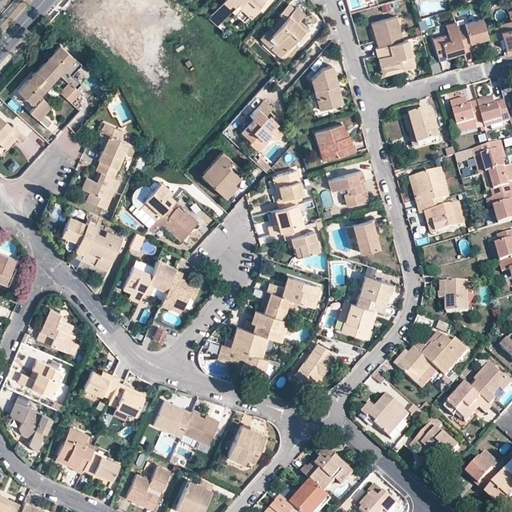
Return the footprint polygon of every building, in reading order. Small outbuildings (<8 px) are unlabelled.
[(256,8),(263,0),(222,0),(207,17),(216,25),(229,10),(238,0),(241,0),(253,11),(251,13),(253,15),(258,10),(256,8)] [(241,0),(238,0),(229,10),(233,13),(241,4),(251,13),(253,11),(241,0)] [(258,10),(267,0),(263,0),(256,8),(258,10)] [(298,40),(305,33),(296,24),(299,21),(305,15),(296,8),(285,19),(280,16),(270,28),(274,32),(267,41),(272,46),(270,48),(279,56),(292,41),(295,38),(298,40)] [(371,23),(377,46),(402,39),(396,19),(395,16),(371,23)] [(402,17),(396,19),(402,39),(406,38),(408,37),(402,17)] [(486,37),(483,28),(481,18),(456,25),(463,51),(471,49),(470,46),(469,43),(479,39),(486,37)] [(511,19),(502,22),(493,25),(495,34),(500,33),(505,49),(506,49),(508,53),(511,51),(511,19)] [(296,24),(305,33),(308,29),(299,21),(296,24)] [(444,56),(454,54),(463,51),(456,25),(455,21),(445,24),(447,34),(439,36),(440,42),(434,44),(439,61),(445,59),(444,56)] [(274,32),(270,28),(260,39),(270,48),(272,46),(267,41),(274,32)] [(402,39),(377,46),(375,47),(377,57),(382,56),(385,69),(404,64),(405,69),(414,66),(406,38),(402,39)] [(59,41),(34,66),(48,79),(48,80),(57,71),(72,55),(59,41)] [(295,43),(292,41),(279,56),(282,58),(295,43)] [(78,60),(72,55),(57,71),(68,81),(72,85),(77,79),(69,71),(78,60)] [(382,56),(377,57),(382,75),(405,69),(404,64),(385,69),(382,56)] [(322,96),(325,107),(342,102),(337,88),(334,90),(333,85),(336,84),(330,64),(321,67),(311,78),(317,98),(322,96)] [(34,66),(14,87),(27,99),(29,98),(32,102),(26,108),(44,125),(49,119),(41,111),(48,103),(40,96),(37,98),(33,94),(48,79),(34,66)] [(68,81),(59,91),(70,101),(79,91),(72,85),(68,81)] [(322,96),(317,98),(320,109),(325,107),(322,96)] [(502,119),(503,122),(510,120),(505,102),(495,105),(494,102),(493,96),(477,101),(478,104),(483,122),(484,124),(502,119)] [(475,121),(476,124),(483,122),(478,104),(468,106),(467,103),(466,97),(450,102),(457,125),(475,121)] [(275,138),(280,133),(275,128),(278,124),(272,119),(271,120),(268,117),(276,109),(268,102),(250,122),(254,126),(245,136),(248,138),(246,140),(256,148),(269,134),(275,138)] [(415,128),(420,145),(439,139),(431,108),(406,115),(409,129),(415,128)] [(27,135),(32,130),(16,115),(11,120),(27,135)] [(21,144),(27,137),(13,125),(11,126),(0,116),(0,144),(3,148),(13,137),(16,140),(21,144)] [(484,124),(485,127),(489,127),(490,132),(505,128),(503,122),(502,119),(484,124)] [(475,121),(457,125),(458,129),(476,124),(475,121)] [(99,160),(116,167),(126,141),(120,138),(123,131),(105,123),(101,134),(103,135),(107,136),(101,150),(98,159),(99,160)] [(326,158),(355,150),(353,142),(351,143),(349,135),(345,136),(343,131),(342,123),(313,131),(316,142),(321,141),(326,158)] [(415,128),(409,129),(415,146),(420,145),(415,128)] [(107,136),(103,135),(98,149),(101,150),(107,136)] [(13,137),(3,148),(5,150),(16,140),(13,137)] [(321,141),(316,142),(321,159),(326,158),(321,141)] [(498,142),(490,145),(483,147),(485,154),(481,155),(485,170),(486,173),(489,172),(505,167),(503,158),(498,142)] [(225,163),(230,158),(222,150),(200,174),(212,185),(217,180),(226,189),(233,182),(229,179),(235,172),(225,163)] [(485,170),(481,155),(475,157),(479,172),(485,170)] [(233,182),(244,171),(230,158),(225,163),(235,172),(229,179),(233,182)] [(118,167),(116,167),(99,160),(94,169),(96,170),(100,172),(95,181),(92,179),(86,176),(81,188),(88,191),(85,199),(105,207),(117,180),(113,177),(118,167)] [(494,190),(490,191),(492,198),(494,198),(511,193),(508,182),(511,182),(511,181),(511,165),(505,167),(489,172),(494,190)] [(441,199),(448,197),(441,169),(431,172),(431,174),(428,175),(427,173),(415,176),(422,197),(416,199),(418,206),(441,199)] [(347,206),(364,200),(361,190),(365,189),(363,182),(361,183),(359,179),(364,178),(361,170),(328,180),(331,191),(346,187),(348,194),(344,196),(347,206)] [(280,208),(291,205),(289,196),(300,193),(295,171),(279,175),(281,185),(279,186),(282,198),(278,199),(280,208)] [(422,197),(415,176),(410,178),(416,199),(422,197)] [(167,204),(173,198),(166,191),(169,187),(159,178),(141,196),(144,199),(139,204),(154,218),(167,204)] [(217,180),(212,185),(225,197),(236,185),(233,182),(226,189),(217,180)] [(511,219),(511,196),(511,193),(494,198),(496,205),(493,206),(497,223),(511,219)] [(441,199),(418,206),(420,213),(425,212),(430,210),(436,233),(465,225),(459,202),(444,206),(441,199)] [(154,218),(152,220),(157,225),(161,221),(179,238),(194,223),(175,206),(173,208),(167,204),(154,218)] [(296,204),(291,205),(280,208),(274,210),(278,224),(273,224),(267,226),(269,234),(281,231),(297,227),(301,226),(296,204)] [(270,211),(273,224),(278,224),(274,210),(270,211)] [(430,210),(425,212),(431,234),(436,233),(430,210)] [(85,247),(95,226),(86,221),(85,224),(68,216),(60,235),(69,239),(76,243),(85,247)] [(358,252),(376,248),(372,235),(370,228),(376,227),(374,219),(351,225),(358,252)] [(114,250),(119,236),(95,226),(85,247),(82,255),(90,259),(89,261),(94,264),(93,266),(104,271),(114,250)] [(297,227),(281,231),(284,239),(286,239),(290,238),(292,247),(297,245),(300,256),(317,252),(311,232),(299,235),(297,227)] [(495,244),(500,261),(511,258),(511,231),(497,235),(500,243),(495,244)] [(132,232),(129,248),(137,250),(140,234),(132,232)] [(119,236),(114,250),(117,251),(122,237),(119,236)] [(82,255),(85,247),(76,243),(74,247),(73,250),(82,255)] [(500,261),(495,244),(491,246),(495,263),(499,262),(500,261)] [(0,282),(4,284),(12,265),(8,264),(12,256),(0,250),(0,282)] [(511,258),(500,261),(499,262),(502,272),(510,270),(511,277),(511,258)] [(174,268),(175,267),(157,259),(150,273),(147,280),(155,284),(166,288),(169,281),(174,268)] [(138,302),(141,295),(147,280),(150,273),(132,264),(121,288),(129,292),(127,297),(138,302)] [(183,272),(174,268),(169,281),(166,288),(159,303),(169,307),(171,302),(181,306),(186,294),(194,297),(198,287),(180,279),(183,272)] [(287,289),(291,276),(285,274),(280,286),(287,289)] [(381,313),(385,302),(380,300),(383,291),(388,293),(391,285),(363,275),(353,304),(374,310),(381,313)] [(287,298),(311,305),(317,285),(291,276),(287,289),(280,286),(269,282),(266,291),(287,298)] [(149,298),(155,284),(147,280),(141,295),(149,298)] [(446,282),(446,300),(447,312),(468,311),(467,282),(446,282)] [(266,291),(264,290),(262,297),(266,298),(261,312),(280,318),(287,298),(266,291)] [(385,302),(388,293),(383,291),(380,300),(385,302)] [(345,316),(349,302),(343,301),(339,314),(345,316)] [(353,304),(349,302),(345,316),(341,330),(362,336),(366,326),(369,327),(374,310),(353,304)] [(66,350),(71,339),(73,334),(67,331),(70,324),(64,321),(57,318),(58,315),(59,312),(50,308),(37,337),(66,350)] [(284,319),(280,318),(261,312),(257,311),(253,322),(250,321),(245,319),(242,328),(264,335),(277,339),(284,319)] [(156,325),(152,337),(161,341),(166,329),(156,325)] [(242,328),(234,325),(230,338),(225,336),(222,344),(228,346),(258,356),(264,335),(242,328)] [(437,343),(444,336),(439,331),(426,346),(428,349),(433,344),(434,345),(436,342),(437,343)] [(511,335),(501,348),(511,356),(511,335)] [(433,365),(445,375),(467,350),(455,339),(452,343),(444,336),(437,343),(436,342),(434,345),(433,344),(428,349),(426,346),(419,341),(413,347),(433,365)] [(66,350),(71,353),(77,342),(71,339),(66,350)] [(228,346),(222,344),(219,343),(215,355),(224,358),(228,346)] [(293,375),(309,385),(316,375),(319,370),(323,373),(329,364),(324,361),(330,353),(316,343),(312,349),(311,348),(293,375)] [(258,377),(264,357),(258,356),(228,346),(224,358),(233,361),(235,357),(241,359),(237,371),(258,377)] [(433,365),(413,347),(408,354),(397,365),(416,383),(433,365)] [(394,363),(397,365),(408,354),(405,351),(394,363)] [(224,358),(215,355),(214,358),(230,364),(229,368),(237,371),(241,359),(235,357),(233,361),(224,358)] [(33,379),(28,376),(22,373),(18,381),(48,394),(54,379),(52,379),(57,369),(37,359),(32,369),(37,371),(33,379)] [(477,382),(471,388),(490,405),(496,399),(494,396),(500,389),(503,392),(511,384),(488,363),(474,379),(477,382)] [(103,390),(110,394),(116,379),(118,375),(109,372),(107,376),(98,373),(90,368),(81,387),(101,395),(103,390)] [(107,376),(109,372),(101,368),(98,373),(107,376)] [(37,371),(32,369),(28,376),(33,379),(37,371)] [(116,379),(110,394),(108,399),(107,400),(134,412),(142,395),(128,389),(129,385),(116,379)] [(471,388),(465,383),(447,403),(457,412),(457,413),(465,405),(471,409),(476,404),(480,408),(486,413),(492,407),(490,405),(471,388)] [(144,391),(129,385),(128,389),(142,395),(144,391)] [(108,399),(110,394),(103,390),(101,395),(108,399)] [(397,418),(402,422),(409,414),(387,395),(375,408),(370,403),(362,412),(367,417),(369,415),(377,421),(375,424),(376,425),(384,432),(397,418)] [(181,432),(191,411),(183,407),(182,410),(172,405),(173,402),(164,398),(152,422),(180,435),(181,432)] [(27,444),(36,452),(51,418),(15,403),(10,413),(11,416),(21,421),(19,427),(21,434),(30,438),(27,444)] [(453,416),(457,412),(447,403),(444,407),(453,416)] [(467,421),(480,408),(476,404),(471,409),(465,405),(457,413),(467,421)] [(424,413),(417,407),(412,412),(420,418),(424,413)] [(199,411),(192,408),(191,411),(181,432),(196,439),(206,444),(216,422),(203,417),(198,414),(199,411)] [(203,417),(216,422),(218,419),(204,413),(203,417)] [(243,413),(240,422),(259,428),(262,420),(243,413)] [(369,415),(367,417),(375,424),(377,421),(369,415)] [(389,436),(402,422),(397,418),(384,432),(389,436)] [(437,427),(431,422),(423,431),(428,435),(437,427)] [(226,455),(243,462),(245,457),(252,460),(264,435),(240,425),(226,455)] [(381,436),(384,432),(376,425),(373,429),(381,436)] [(81,471),(82,469),(90,450),(91,449),(82,445),(84,440),(87,435),(69,427),(56,453),(68,459),(67,463),(74,466),(73,467),(81,471)] [(459,446),(437,427),(428,435),(423,431),(410,446),(415,451),(418,449),(422,445),(437,458),(443,463),(459,446)] [(196,439),(181,432),(180,435),(194,442),(196,439)] [(91,449),(93,445),(84,440),(82,445),(91,449)] [(422,445),(418,449),(433,462),(437,458),(422,445)] [(325,493),(337,480),(348,467),(328,449),(319,458),(321,460),(316,467),(314,464),(309,469),(307,467),(302,472),(311,480),(325,493)] [(90,450),(82,469),(91,473),(93,469),(100,473),(110,478),(117,463),(90,450)] [(68,459),(56,453),(55,457),(67,463),(68,459)] [(224,459),(241,467),(243,462),(226,455),(224,459)] [(471,481),(485,493),(496,480),(488,473),(492,468),(479,457),(466,473),(473,479),(471,481)] [(511,462),(496,480),(485,493),(505,511),(511,503),(511,502),(510,500),(511,497),(511,462)] [(125,496),(152,508),(158,494),(146,489),(143,488),(145,484),(148,486),(160,491),(169,471),(155,465),(149,479),(135,474),(125,496)] [(354,472),(348,467),(337,480),(342,485),(354,472)] [(189,511),(192,507),(200,511),(210,489),(188,479),(173,510),(178,511),(189,511)] [(325,493),(311,480),(290,503),(299,511),(315,511),(329,497),(325,493)] [(355,506),(361,511),(385,511),(391,511),(397,505),(374,484),(355,506)] [(0,495),(0,499),(10,504),(11,501),(0,495)] [(298,511),(299,511),(290,503),(282,496),(271,507),(274,510),(271,511),(298,511)] [(329,497),(315,511),(321,511),(333,500),(329,497)] [(0,511),(18,511),(21,506),(11,501),(10,504),(0,499),(0,511)] [(18,511),(44,511),(23,502),(21,506),(18,511)]
